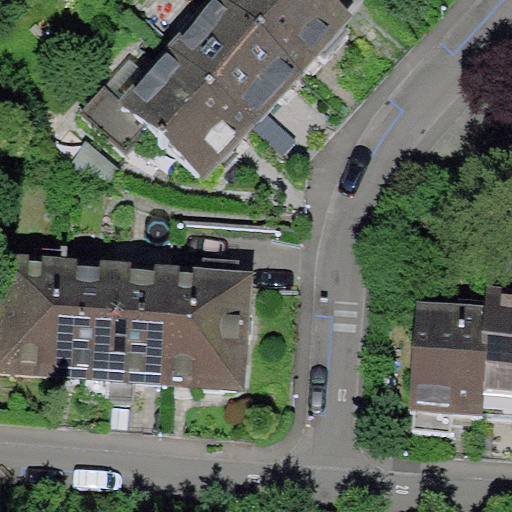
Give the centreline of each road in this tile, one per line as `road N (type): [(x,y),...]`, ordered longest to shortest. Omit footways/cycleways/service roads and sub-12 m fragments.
road 1 (residential): [(511,10),(435,93),(382,166),(354,234),(332,482)]
road 2 (residential): [(332,482),(0,459)]
road 3 (residential): [(332,482),(511,495)]
